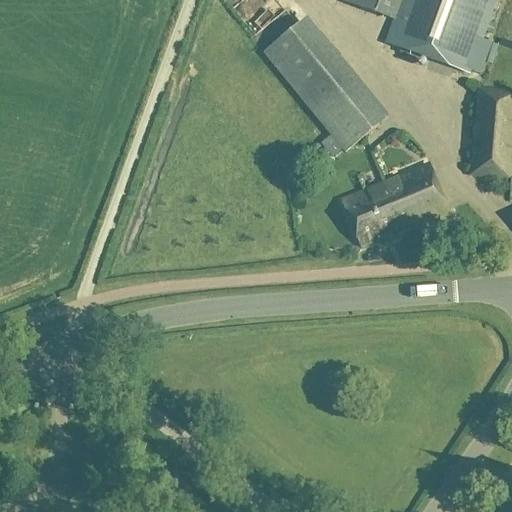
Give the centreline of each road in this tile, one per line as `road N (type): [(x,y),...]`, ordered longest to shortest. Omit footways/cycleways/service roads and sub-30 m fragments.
road 1 (tertiary): [(0,372),(64,345),(185,314),(511,288)]
road 2 (unclassified): [(434,511),(511,399)]
